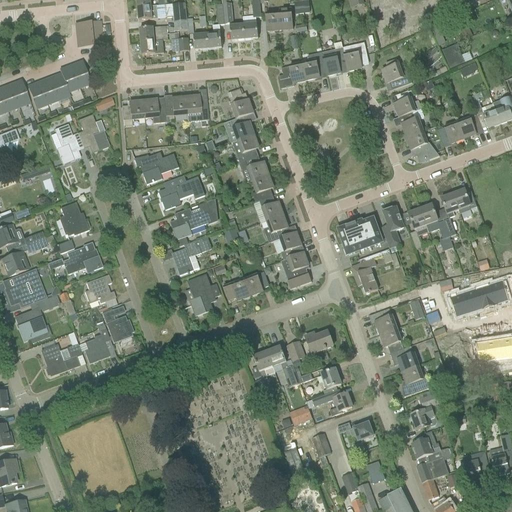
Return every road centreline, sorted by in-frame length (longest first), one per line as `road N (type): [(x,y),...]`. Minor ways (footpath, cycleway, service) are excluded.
road 1 (residential): [(187,349),(130,176),(111,163),(95,198),(156,360)]
road 2 (residential): [(273,110),(265,83),(246,71),(128,77),(116,6)]
road 3 (residential): [(422,511),(339,291)]
road 4 (residential): [(400,182),(367,98),(346,92),(273,110)]
road 5 (residential): [(187,349),(339,291)]
road 6 (residential): [(26,408),(156,360)]
road 7 (unclassified): [(0,85),(72,56),(67,44),(45,37),(41,13)]
